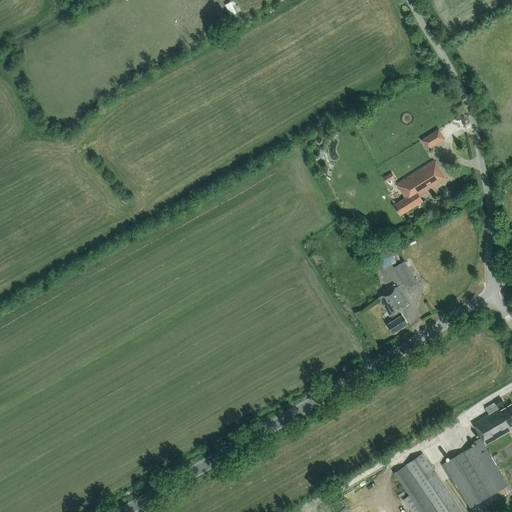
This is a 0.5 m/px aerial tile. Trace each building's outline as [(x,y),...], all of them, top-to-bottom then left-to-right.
[(233,15),(239,13),(234,2),(228,4),(233,15)] [(421,140),(427,151),(445,140),(439,129),(421,140)] [(446,179),(434,160),(396,184),(406,199),(394,206),(400,215),(422,201),(419,197),(446,179)] [(386,175),(389,181),(394,178),(391,173),(386,175)] [(379,269),(399,263),(394,246),(374,252),(379,269)] [(416,282),(404,261),(394,267),(406,288),(416,282)] [(408,305),(397,287),(380,297),(390,316),(391,316),(394,321),(387,325),(392,334),(407,324),(399,311),(408,305)] [(497,407),(503,403),(501,398),(494,402),(497,407)] [(511,425),(511,403),(500,411),(499,408),(472,424),(481,438),(474,442),(475,445),(444,464),(470,508),(507,486),(484,447),(511,430),(510,427),(511,425)] [(461,511),(422,453),(405,465),(406,465),(394,473),(420,511),(461,511)]
